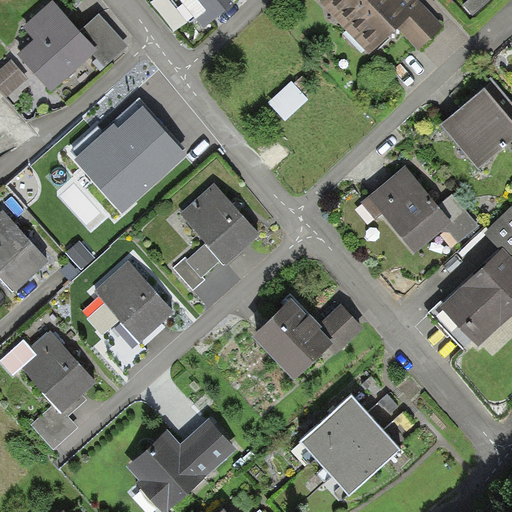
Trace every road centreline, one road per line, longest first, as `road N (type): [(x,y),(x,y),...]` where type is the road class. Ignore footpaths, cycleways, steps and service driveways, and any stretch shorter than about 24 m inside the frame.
road 1 (residential): [(149,34),(509,454)]
road 2 (residential): [(0,170),(149,34)]
